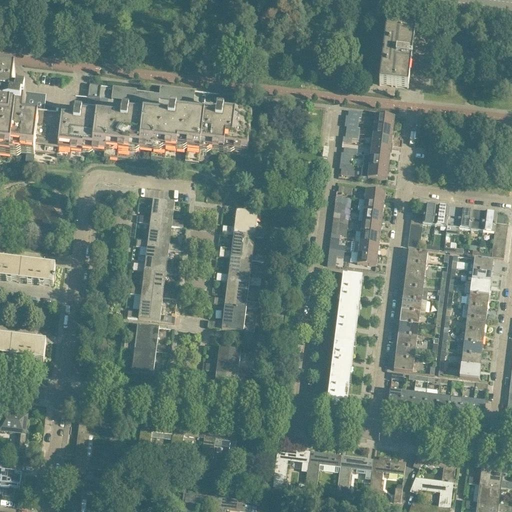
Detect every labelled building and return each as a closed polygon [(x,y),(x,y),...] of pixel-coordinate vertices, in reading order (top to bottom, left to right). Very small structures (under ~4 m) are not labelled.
[(414,42),(415,31),(414,31),(414,32),(403,31),(403,30),(398,29),(398,30),(387,29),(388,28),(386,28),(385,37),(385,39),(386,39),(384,54),(383,54),(383,55),(384,55),(384,59),(382,59),(382,60),(383,60),(382,75),(381,75),(379,86),(408,89),(408,88),(409,78),(408,78),(410,69),(408,69),(409,62),(406,62),(407,58),(411,58),(412,52),(413,42),(414,42)] [(13,101),(16,77),(0,75),(0,159),(10,161),(11,153),(26,155),(25,163),(33,164),(33,163),(57,166),(57,159),(92,163),(93,156),(104,158),(104,159),(139,163),(140,157),(151,159),(151,160),(213,167),(214,153),(247,157),(252,118),(224,114),(224,111),(218,110),(219,102),(222,102),(222,96),(160,88),(160,94),(101,87),(91,86),(90,86),(89,87),(88,98),(99,100),(97,117),(82,115),(82,112),(75,111),(74,120),(63,119),(63,118),(42,115),(42,109),(28,107),(29,100),(29,101),(26,100),(26,98),(17,97),(17,101),(13,101)] [(361,119),(362,114),(348,112),(348,117),(346,117),(345,123),(358,124),(359,119),(361,119)] [(374,126),(393,129),(395,118),(376,116),(374,126)] [(346,128),(346,134),(359,135),(360,130),(358,130),(358,124),(345,123),(344,128),(346,128)] [(373,137),(392,140),(393,129),(374,126),(373,137)] [(359,135),(346,134),(345,139),(343,138),(342,144),(350,145),(351,140),(358,141),(359,135)] [(372,148),(391,150),(392,140),(373,137),(372,148)] [(370,158),(389,160),(391,150),(372,148),(370,158)] [(363,168),(388,171),(389,160),(370,158),(364,157),(364,164),(363,168)] [(340,165),(339,170),(341,171),(340,176),(354,178),(354,172),(352,172),(350,172),(350,166),(340,165)] [(368,179),(387,182),(388,171),(363,168),(362,168),(360,178),(368,179)] [(366,191),(365,202),(384,204),(385,193),(366,191)] [(351,200),(336,198),(334,209),(349,211),(351,200)] [(161,226),(164,202),(153,201),(151,219),(140,217),(139,224),(150,225),(161,226)] [(360,212),(364,213),(382,215),(384,204),(365,202),(359,201),(358,212),(360,212)] [(171,228),(183,229),(184,223),(172,221),(175,204),(164,202),(161,226),(171,228)] [(425,207),(424,216),(423,221),(422,226),(423,226),(434,228),(437,209),(425,207)] [(334,209),(333,220),(348,221),(349,211),(334,209)] [(446,229),(448,210),(437,209),(434,228),(446,229)] [(448,210),(446,229),(446,234),(457,235),(458,231),(460,212),(448,210)] [(234,235),(244,237),(247,213),(236,211),(234,229),(223,228),(222,234),(234,236),(234,235)] [(358,223),(362,223),(381,226),(382,215),(364,213),(360,212),(358,223)] [(469,232),(472,213),(460,212),(458,231),(469,232)] [(258,214),(247,213),(244,237),(255,238),(266,240),(267,233),(256,232),(258,214)] [(484,215),(472,213),(469,232),(482,234),(484,215)] [(497,216),(484,215),(482,234),(495,235),(495,230),(496,224),(497,218),(497,216)] [(496,224),(506,226),(506,221),(505,219),(497,218),(496,224)] [(333,220),(332,230),(347,232),(348,221),(333,220)] [(362,223),(361,234),(380,236),(381,226),(362,223)] [(150,225),(148,242),(137,241),(136,248),(147,249),(158,250),(161,226),(150,225)] [(161,226),(158,250),(169,252),(183,254),(184,247),(169,245),(171,228),(161,226)] [(346,237),(347,232),(332,230),(330,241),(339,242),(340,236),(346,237)] [(361,234),(360,244),(379,247),(380,236),(361,234)] [(221,249),(220,258),(231,259),(241,261),(244,237),(234,235),(234,236),(232,250),(221,249)] [(252,262),(263,264),(263,263),(266,264),(267,257),(264,257),(253,256),(255,238),(244,237),(241,261),(252,262)] [(330,241),(329,251),(344,253),(345,247),(341,247),(342,242),(339,242),(330,241)] [(354,244),(353,254),(358,254),(377,257),(379,247),(360,244),(354,244)] [(473,252),(472,256),(479,257),(480,253),(480,248),(474,247),(474,252),(473,252)] [(147,249),(145,266),(134,265),(133,272),(144,273),(155,274),(158,250),(147,249)] [(158,250),(155,274),(166,275),(166,276),(180,277),(180,271),(166,269),(169,252),(158,250)] [(329,251),(328,262),(336,263),(336,257),(343,258),(344,253),(329,251)] [(427,254),(409,252),(407,264),(426,266),(427,254)] [(357,265),(376,268),(377,257),(358,254),(357,265)] [(231,259),(229,277),(217,275),(217,282),(228,283),(238,284),(241,261),(231,259)] [(0,280),(19,283),(22,264),(0,260),(0,280)] [(468,265),(467,272),(492,275),(493,262),(474,260),(473,265),(468,265)] [(261,281),(250,279),(252,262),(241,261),(238,284),(249,286),(260,287),(263,288),(264,281),(261,281)] [(54,279),(55,268),(22,264),(19,283),(53,287),(54,282),(55,282),(55,279),(54,279)] [(426,266),(407,264),(406,276),(424,278),(426,266)] [(473,272),(471,284),(490,286),(492,275),(473,272)] [(144,273),(142,290),(131,289),(130,295),(141,297),(152,298),(155,274),(144,273)] [(152,298),(163,299),(174,301),(175,294),(164,293),(166,276),(166,275),(155,274),(152,298)] [(424,278),(406,276),(404,288),(423,290),(424,278)] [(339,311),(358,314),(362,280),(348,279),(348,277),(346,277),(345,278),(343,278),(339,311)] [(450,281),(449,293),(454,294),(454,286),(456,287),(457,282),(450,281)] [(225,307),(235,308),(238,284),(228,283),(226,300),(214,299),(211,299),(211,304),(214,304),(213,306),(225,307)] [(464,295),(489,298),(490,286),(466,283),(464,295)] [(246,310),(257,311),(260,312),(261,306),(258,306),(258,304),(247,303),(249,286),(238,284),(235,308),(246,310)] [(423,290),(404,288),(403,300),(427,303),(428,291),(423,290)] [(466,295),(465,307),(487,310),(489,298),(466,295)] [(152,298),(141,297),(139,314),(128,313),(127,319),(149,322),(152,298)] [(149,322),(171,325),(172,318),(161,317),(163,299),(152,298),(149,322)] [(427,303),(403,300),(401,312),(420,314),(425,315),(427,303)] [(208,329),(211,329),(232,332),(235,308),(225,307),(223,324),(208,322),(208,329)] [(462,319),(467,320),(486,322),(487,310),(464,307),(462,319)] [(235,308),(232,332),(257,335),(258,329),(255,328),(244,327),(246,310),(235,308)] [(335,345),(354,347),(358,314),(339,311),(335,345)] [(420,314),(401,312),(400,324),(419,326),(420,314)] [(467,320),(465,331),(484,334),(486,322),(467,320)] [(419,326),(400,324),(398,335),(417,338),(419,326)] [(145,352),(149,328),(138,326),(135,344),(124,343),(124,349),(124,350),(135,351),(145,352)] [(149,328),(145,352),(156,353),(156,354),(167,355),(170,355),(171,349),(168,348),(157,347),(159,329),(149,328)] [(464,344),(483,346),(484,334),(465,331),(464,344)] [(417,338),(398,335),(397,347),(416,350),(417,338)] [(0,357),(10,359),(13,339),(0,337),(0,357)] [(13,339),(10,359),(44,363),(46,344),(13,339)] [(464,344),(462,355),(482,358),(483,346),(464,344)] [(331,378),(350,380),(354,347),(335,345),(331,378)] [(416,350),(397,347),(395,359),(414,361),(416,350)] [(227,374),(230,352),(219,350),(217,366),(206,365),(205,372),(216,373),(227,374)] [(142,376),(145,352),(135,351),(132,368),(121,367),(121,373),(142,376)] [(154,371),(156,354),(156,353),(145,352),(142,376),(167,379),(168,372),(154,371)] [(238,369),(240,353),(230,352),(227,374),(237,376),(249,377),(252,378),(252,371),(250,371),(238,369)] [(461,367),(480,370),(482,358),(462,355),(461,367)] [(395,359),(394,371),(413,374),(414,361),(395,359)] [(479,382),(480,370),(461,367),(460,380),(479,382)] [(216,373),(214,390),(203,389),(202,396),(224,398),(227,374),(216,373)] [(246,401),(247,394),(235,393),(237,376),(227,374),(224,398),(246,401)] [(346,413),(348,393),(350,380),(331,378),(327,411),(346,413)] [(414,395),(412,413),(424,415),(427,391),(415,389),(414,395)] [(427,391),(424,415),(436,416),(438,398),(439,392),(427,391)] [(390,392),(388,411),(400,412),(402,393),(390,392)] [(402,393),(400,412),(412,413),(414,395),(402,393)] [(438,398),(436,416),(448,418),(450,399),(438,398)] [(450,399),(448,418),(460,419),(462,400),(450,399)] [(462,400),(460,419),(472,421),(474,402),(462,400)] [(474,402),(472,421),(484,422),(486,403),(474,402)] [(0,420),(0,422),(0,425),(0,433),(17,436),(16,447),(11,447),(10,454),(24,456),(25,448),(23,448),(27,418),(1,415),(1,420),(0,420)] [(142,420),(137,460),(151,462),(152,454),(149,454),(151,439),(152,433),(172,436),(174,424),(142,420)] [(169,458),(169,464),(182,466),(183,458),(181,458),(183,437),(199,439),(200,428),(174,424),(172,436),(172,441),(169,458)] [(117,443),(119,430),(79,425),(75,457),(87,458),(90,438),(110,440),(110,442),(117,443)] [(235,450),(238,432),(206,428),(204,440),(202,458),(201,462),(201,468),(214,470),(215,462),(213,462),(216,441),(222,442),(222,441),(231,442),(229,457),(227,457),(226,471),(233,472),(233,466),(235,450)] [(304,453),(278,449),(273,489),(287,491),(288,483),(285,483),(288,462),(302,464),(301,473),(307,474),(309,455),(304,454),(304,453)] [(101,460),(115,462),(116,455),(102,453),(101,460)] [(305,487),(304,493),(318,495),(319,487),(317,487),(320,466),(335,468),(336,456),(310,453),(309,455),(307,474),(305,487)] [(442,483),(453,484),(456,460),(460,460),(419,455),(413,469),(419,471),(421,466),(422,467),(443,469),(442,483)] [(115,462),(101,460),(87,458),(75,457),(72,489),(83,490),(86,469),(106,472),(106,474),(114,475),(115,462)] [(341,457),(337,491),(336,497),(350,498),(351,491),(348,490),(351,470),(363,472),(363,475),(367,481),(371,482),(374,461),(341,457)] [(369,495),(369,501),(382,502),(383,495),(380,495),(383,474),(398,476),(400,464),(389,463),(390,460),(380,459),(379,462),(374,461),(371,482),(369,492),(369,495)] [(490,488),(493,464),(482,462),(480,480),(469,479),(468,485),(480,487),(490,488)] [(0,489),(3,490),(2,497),(14,499),(15,490),(19,491),(20,491),(22,477),(17,476),(17,475),(16,475),(5,474),(6,469),(7,469),(8,464),(1,463),(0,463),(0,489)] [(511,484),(502,483),(504,465),(493,464),(490,488),(501,489),(501,490),(511,491),(511,490),(511,484)] [(439,508),(450,509),(453,485),(457,485),(453,484),(442,483),(415,480),(410,493),(410,494),(416,496),(418,491),(419,492),(440,494),(439,508)] [(480,487),(478,504),(466,503),(465,509),(477,511),(477,510),(487,511),(490,488),(480,487)] [(511,511),(511,508),(510,508),(499,507),(501,490),(501,489),(490,488),(487,511),(489,511),(511,511)] [(72,489),(68,511),(80,511),(82,501),(87,502),(102,503),(102,506),(106,506),(110,507),(110,501),(111,494),(105,493),(83,490),(72,489)] [(393,504),(400,505),(402,491),(395,490),(393,504)] [(214,510),(215,498),(183,494),(181,511),(192,511),(193,508),(214,510)] [(228,511),(245,511),(247,502),(215,498),(214,510),(213,511),(225,511),(228,511)] [(278,511),(279,506),(248,502),(247,502),(245,511),(278,511)]
